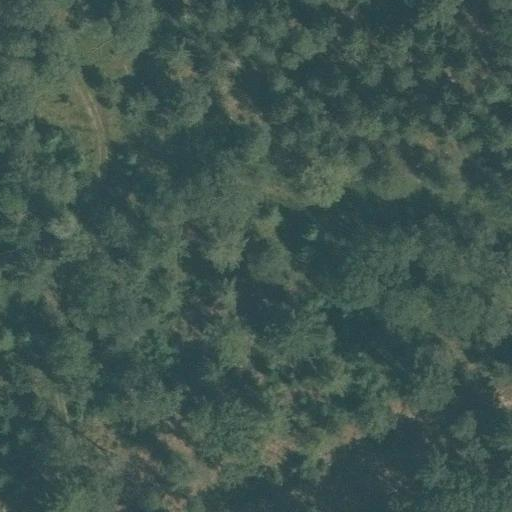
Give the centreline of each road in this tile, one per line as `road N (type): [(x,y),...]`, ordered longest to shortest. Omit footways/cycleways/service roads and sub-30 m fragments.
road 1 (track): [(40,0),(104,98),(118,149),(73,346),(67,511)]
road 2 (track): [(511,242),(0,113)]
